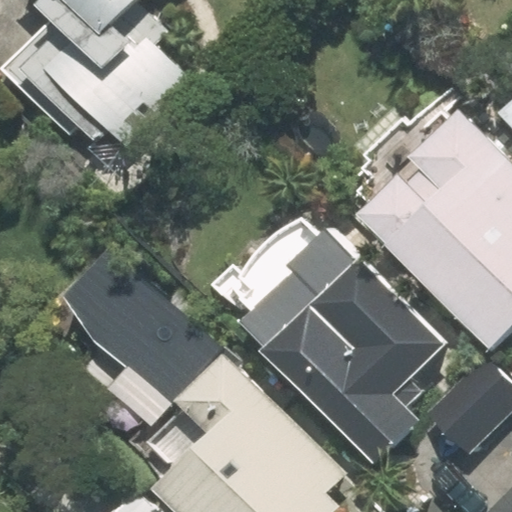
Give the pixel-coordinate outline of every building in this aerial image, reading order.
[(161,49),(186,24),(171,10),(181,0),(0,0),(39,38),(4,74),(108,175),(197,83),(161,49)] [(511,98),(498,113),(511,127),(511,98)] [(511,156),(469,110),(357,215),(491,358),(511,338),(511,156)] [(457,358),(308,206),(212,300),(381,473),(425,430),(405,409),(457,358)] [(156,433),(229,359),(114,246),(42,320),(156,433)] [(156,433),(125,465),(146,487),(172,511),(341,511),(362,491),(229,359),(156,433)] [(511,417),(511,387),(487,365),(434,423),(474,459),(511,417)] [(172,511),(146,487),(121,511),(172,511)]
